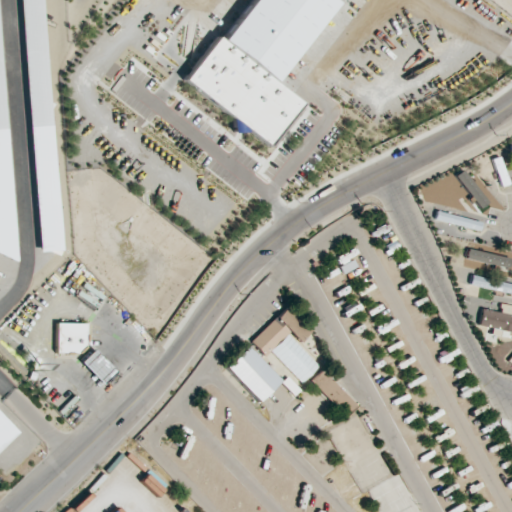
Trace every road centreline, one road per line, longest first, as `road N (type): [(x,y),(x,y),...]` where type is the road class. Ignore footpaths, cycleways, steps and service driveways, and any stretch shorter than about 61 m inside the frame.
road 1 (residential): [(26,511),(268,246),(334,198),(511,105)]
road 2 (residential): [(383,174),(505,403),(511,403)]
